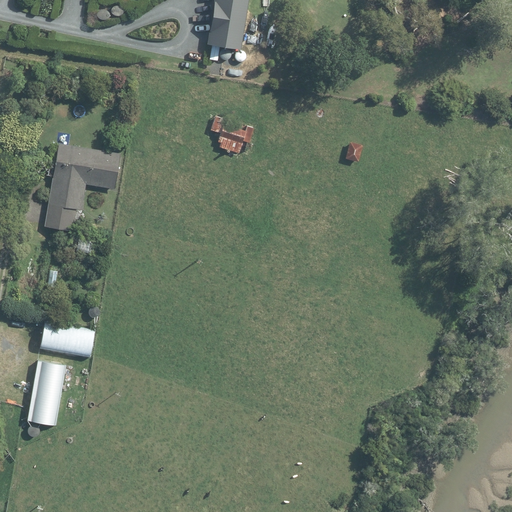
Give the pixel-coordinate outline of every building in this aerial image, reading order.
[(242,47),(248,0),(215,0),(214,12),(209,41),(227,44),(242,47)] [(218,60),(221,46),(213,45),(211,59),(218,60)] [(221,46),(218,60),(232,62),(234,48),(221,46)] [(234,48),(232,62),(245,64),(247,50),(234,48)] [(255,126),(216,115),(212,128),(222,131),(219,141),(221,141),(220,146),(240,152),(242,144),(247,145),(249,140),(250,141),(255,126)] [(364,144),(351,141),(346,157),(359,160),(364,144)] [(122,152),(59,142),(46,225),(60,227),(73,229),(77,208),(83,209),(87,183),(116,188),(119,169),(122,152)] [(87,238),(79,237),(77,250),(94,253),(96,240),(87,238)] [(58,270),(49,269),(47,285),(55,286),(58,270)] [(96,330),(45,321),(40,348),(91,357),(93,343),(96,330)] [(67,364),(39,359),(28,419),(56,424),(67,364)]
